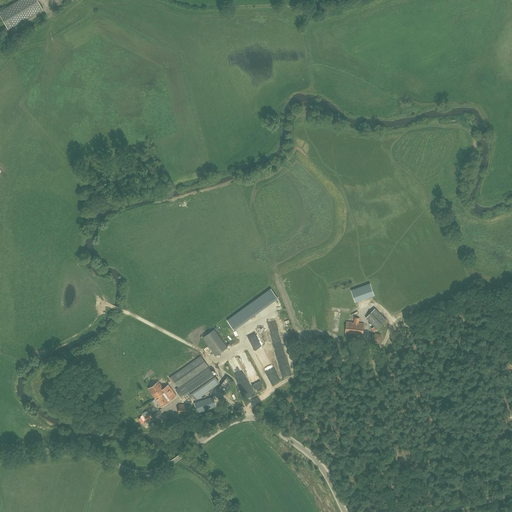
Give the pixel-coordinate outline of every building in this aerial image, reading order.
[(42,9),(37,0),(18,0),(0,10),(0,16),(8,29),(42,9)] [(370,283),(350,290),(355,302),(374,295),(370,283)] [(366,317),(378,329),(386,320),(374,309),(366,317)] [(354,322),(347,321),(345,333),(362,335),(364,324),(358,323),(359,318),(354,317),(354,322)] [(216,356),(227,347),(214,329),(203,338),(216,356)] [(378,345),(382,341),(381,334),(375,333),(371,337),(372,343),(378,345)] [(362,352),(369,348),(365,341),(358,345),(362,352)] [(239,362),(248,356),(245,353),(237,359),(239,362)] [(201,356),(171,377),(179,388),(187,400),(193,396),(195,399),(220,382),(209,367),(201,356)] [(228,376),(219,388),(225,393),(235,381),(228,376)] [(148,389),(161,407),(176,396),(168,385),(163,388),(158,381),(148,389)] [(198,413),(199,412),(217,407),(214,397),(194,403),(198,413)] [(179,404),(179,414),(190,415),(190,405),(179,404)]
